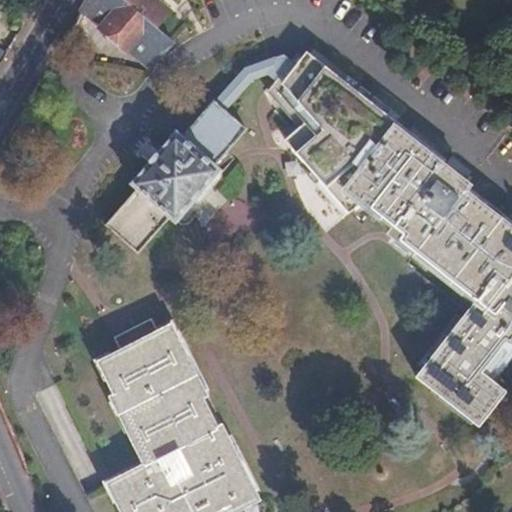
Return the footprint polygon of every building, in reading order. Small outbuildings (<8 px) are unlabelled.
[(87,0),(85,5),(108,23),(129,42),(154,62),(173,40),(156,26),(171,9),(159,0),(87,0)] [(129,42),(108,23),(105,27),(126,45),(129,42)] [(356,208),(339,195),(357,170),(392,125),(393,126),(395,122),(303,51),(297,60),(278,84),(268,96),(286,113),(281,118),(296,132),(278,151),(348,216),(356,208)] [(277,84),(297,60),(278,68),(234,86),(221,102),(228,107),(233,111),(245,97),(260,91),(277,84)] [(139,187),(106,225),(140,252),(172,216),(178,220),(222,170),(216,164),(249,125),(233,111),(228,107),(221,102),(217,99),(183,137),(177,132),(133,181),(139,187)] [(393,126),(392,125),(357,170),(339,195),(356,208),(387,232),(383,238),(435,278),(470,306),(477,311),(501,279),(506,282),(511,275),(511,227),(486,208),(463,191),(468,184),(393,126)] [(511,275),(506,282),(501,279),(477,311),(470,306),(405,390),(469,440),(499,400),(475,381),(500,348),(502,349),(511,351),(511,275)] [(132,369),(109,380),(125,414),(118,416),(150,483),(114,500),(119,511),(259,511),(228,448),(224,450),(209,418),(213,415),(179,346),(160,355),(154,342),(126,355),(132,369)]
